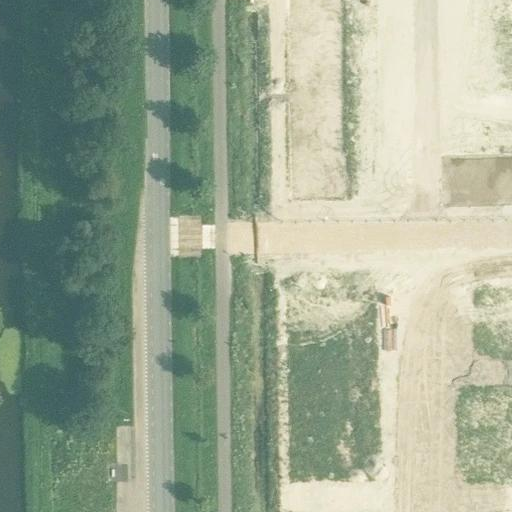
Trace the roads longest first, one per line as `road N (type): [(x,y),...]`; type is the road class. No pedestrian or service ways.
road 1 (track): [(34,511),(29,0)]
road 2 (residential): [(220,236),(511,235)]
road 3 (unclassified): [(224,511),(220,236)]
road 4 (tertiary): [(160,511),(155,237)]
road 5 (tertiary): [(155,237),(153,0)]
road 6 (unclassified): [(220,236),(217,0)]
